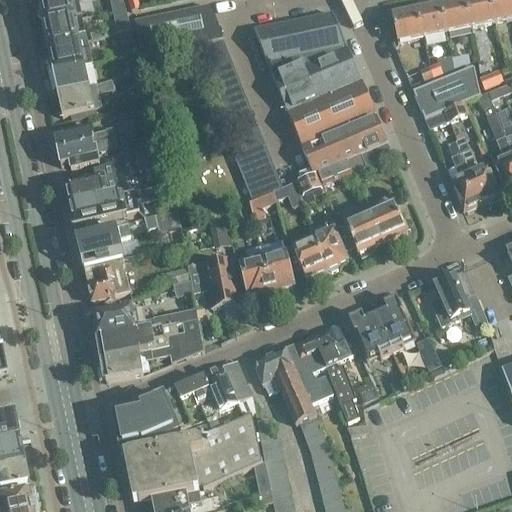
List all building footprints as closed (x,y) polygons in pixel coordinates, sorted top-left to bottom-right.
[(43,22),(44,24),(82,17),(78,0),(44,0),(39,1),(41,12),(39,17),(39,19),(43,22)] [(127,0),(131,14),(139,12),(135,0),(127,0)] [(495,26),(490,0),(489,0),(466,5),(471,31),(495,26)] [(511,22),(511,0),(490,0),(495,26),(511,22)] [(471,31),(466,5),(441,10),(447,35),(471,31)] [(199,49),(224,44),(211,10),(134,25),(144,60),(199,49)] [(447,35),(441,10),(417,15),(423,40),(447,35)] [(423,40),(417,15),(393,20),(398,46),(423,40)] [(254,33),(287,114),(361,83),(333,17),(254,33)] [(83,21),(44,29),(44,31),(47,44),(45,44),(46,52),(79,46),(78,38),(86,37),(83,21)] [(91,37),(92,44),(104,41),(103,34),(91,37)] [(118,39),(119,47),(135,43),(133,35),(118,39)] [(229,55),(224,44),(199,49),(205,64),(229,55)] [(79,46),(46,52),(48,61),(51,60),(51,63),(50,68),(53,71),(53,74),(85,68),(92,66),(89,51),(81,52),(79,46)] [(205,64),(210,75),(233,66),(229,55),(205,64)] [(454,71),(469,65),(467,58),(452,60),(454,71)] [(127,66),(130,79),(142,75),(139,62),(127,66)] [(210,75),(215,87),(238,78),(233,66),(210,75)] [(438,67),(428,71),(432,80),(441,77),(438,67)] [(85,68),(53,74),(53,77),(52,77),(54,88),(55,88),(57,97),(58,97),(89,90),(85,68)] [(423,84),(432,80),(428,71),(419,75),(423,84)] [(477,101),(480,99),(474,72),(471,72),(413,95),(424,123),(444,115),(464,106),(477,101)] [(498,75),(489,78),(493,88),(502,84),(498,75)] [(215,87),(219,98),(243,89),(238,78),(215,87)] [(493,88),(489,78),(480,82),(484,92),(493,88)] [(302,151),(376,120),(361,83),(287,114),(302,151)] [(89,90),(58,97),(60,105),(59,105),(60,109),(58,109),(60,117),(62,116),(62,120),(94,113),(91,99),(112,94),(110,84),(96,89),(89,90)] [(511,92),(510,87),(491,95),(488,96),(492,104),(511,95),(511,92)] [(243,89),(219,98),(224,110),(247,101),(243,89)] [(482,112),(492,108),(487,97),(480,99),(477,101),(482,112)] [(224,110),(228,122),(252,112),(247,101),(224,110)] [(444,115),(448,126),(449,127),(470,118),(464,106),(444,115)] [(252,112),(228,122),(233,134),(257,125),(252,112)] [(495,117),(505,141),(511,156),(511,128),(505,113),(495,117)] [(424,123),(429,134),(448,126),(444,115),(424,123)] [(346,165),(362,158),(387,146),(376,120),(302,151),(314,178),(318,177),(335,169),(346,165)] [(132,123),(116,128),(119,139),(136,134),(132,123)] [(261,136),(257,125),(233,134),(238,146),(261,136)] [(457,145),(456,145),(483,208),(491,205),(491,206),(498,204),(497,201),(501,200),(488,170),(480,174),(471,154),(469,154),(464,141),(460,129),(452,132),(457,145)] [(64,141),(55,143),(58,157),(115,142),(116,142),(113,133),(106,134),(106,135),(93,138),(91,130),(63,137),(64,141)] [(238,146),(243,157),(266,148),(261,136),(238,146)] [(127,139),(116,141),(118,152),(131,149),(129,138),(127,139)] [(496,145),(504,164),(494,168),(507,197),(511,196),(511,197),(511,156),(505,141),(496,145)] [(115,142),(58,157),(61,170),(70,168),(71,172),(99,165),(97,156),(118,151),(115,142)] [(451,186),(464,216),(468,214),(469,216),(476,213),(475,211),(483,208),(456,145),(447,149),(452,162),(451,162),(460,182),(451,186)] [(387,146),(362,158),(366,170),(392,159),(387,146)] [(243,157),(247,169),(271,160),(266,148),(243,157)] [(159,151),(133,159),(138,176),(164,168),(159,151)] [(235,160),(244,183),(275,171),(271,160),(247,169),(243,157),(235,160)] [(362,158),(346,165),(351,176),(366,170),(362,158)] [(335,169),(318,177),(318,178),(322,188),(340,181),(351,176),(346,165),(335,169)] [(253,205),(274,196),(284,192),(275,171),(244,183),(253,205)] [(314,178),(297,186),(303,208),(314,204),(313,199),(325,195),(322,189),(323,189),(322,188),(318,178),(318,177),(314,178)] [(70,210),(127,198),(124,188),(106,192),(104,182),(66,191),(70,210)] [(303,208),(297,186),(284,192),(274,196),(276,205),(288,200),(293,212),(303,208)] [(170,187),(135,195),(138,208),(173,200),(170,187)] [(253,205),(249,206),(252,217),(264,212),(276,207),(276,205),(274,196),(253,205)] [(70,210),(74,230),(137,216),(133,197),(127,198),(70,210)] [(391,199),(366,210),(370,219),(370,218),(384,248),(408,238),(407,235),(411,233),(406,223),(403,225),(395,208),(391,199)] [(162,218),(166,218),(178,215),(175,205),(159,208),(162,218)] [(346,230),(340,232),(349,253),(355,250),(359,259),(361,258),(362,262),(373,258),(371,254),(384,248),(370,218),(370,219),(366,210),(342,221),(346,230)] [(145,222),(148,234),(146,234),(147,241),(170,235),(166,218),(162,218),(145,222)] [(231,248),(226,221),(209,224),(214,251),(231,248)] [(331,227),(310,236),(314,244),(327,275),(329,274),(332,276),(338,273),(339,270),(348,266),(343,255),(349,253),(340,232),(334,235),(331,227)] [(129,228),(78,240),(85,272),(124,263),(120,243),(131,240),(129,228)] [(293,253),(290,254),(294,271),(300,269),(307,284),(316,280),(319,282),(325,279),(326,276),(327,275),(314,244),(293,253)] [(274,256),(262,259),(263,264),(264,263),(273,299),(274,297),(277,299),(283,297),(285,294),(295,292),(285,253),(274,256)] [(251,262),(240,265),(250,303),(260,301),(263,303),(269,301),(271,298),(273,299),(264,263),(263,264),(253,266),(251,262)] [(85,272),(92,305),(92,306),(131,297),(127,280),(126,280),(124,271),(126,271),(124,263),(85,272)] [(205,266),(189,269),(194,296),(204,294),(204,292),(209,291),(213,312),(224,310),(226,322),(242,319),(240,307),(241,307),(233,263),(206,268),(205,266)] [(187,270),(162,277),(165,291),(190,284),(187,270)] [(439,284),(434,286),(442,303),(432,307),(451,350),(469,342),(461,323),(472,319),(454,277),(445,281),(444,279),(438,282),(439,284)] [(387,316),(376,321),(393,357),(405,352),(403,348),(415,343),(398,303),(384,309),(387,316)] [(177,329),(184,327),(199,324),(197,313),(175,317),(176,323),(172,324),(171,319),(155,321),(155,323),(145,325),(142,312),(95,320),(99,343),(177,329)] [(376,321),(366,325),(364,319),(349,325),(367,365),(379,360),(381,363),(393,357),(376,321)] [(199,324),(184,327),(186,337),(190,361),(205,355),(199,324)] [(169,341),(179,338),(177,329),(99,343),(103,364),(157,354),(156,343),(169,341)] [(353,361),(340,330),(313,342),(326,373),(349,427),(360,422),(353,405),(357,403),(343,370),(338,372),(337,368),(353,361)] [(190,361),(186,337),(179,338),(169,341),(171,351),(157,354),(103,364),(107,386),(144,379),(142,366),(154,364),(154,363),(171,360),(173,368),(190,361)] [(287,352),(312,410),(334,400),(326,382),(317,386),(314,378),(326,373),(313,342),(287,352)] [(429,342),(416,348),(429,376),(442,370),(429,342)] [(300,428),(316,421),(312,410),(287,352),(254,367),(264,389),(265,389),(270,399),(281,394),(296,429),(300,428)] [(238,366),(224,373),(239,408),(253,402),(238,366)] [(511,370),(503,374),(511,397),(511,370)] [(221,419),(220,416),(239,408),(224,373),(203,382),(212,403),(200,409),(207,424),(221,419)] [(389,386),(394,397),(405,392),(401,381),(389,386)] [(203,382),(176,393),(186,415),(200,409),(212,403),(203,382)] [(372,386),(358,392),(364,408),(379,401),(372,386)] [(114,418),(121,454),(141,450),(142,452),(192,430),(186,415),(176,393),(140,408),(142,412),(114,418)] [(0,419),(0,445),(18,442),(13,417),(0,419)] [(129,463),(138,504),(152,501),(152,505),(200,495),(199,492),(204,491),(206,494),(207,493),(254,471),(262,467),(252,419),(221,433),(207,439),(203,429),(170,444),(172,454),(129,463)] [(317,421),(316,421),(300,428),(304,438),(321,430),(317,421)] [(207,439),(221,433),(217,423),(203,429),(207,439)] [(263,446),(274,444),(269,423),(258,424),(263,446)] [(367,437),(366,428),(346,432),(351,440),(355,439),(367,437)] [(304,438),(308,447),(325,440),(321,430),(304,438)] [(325,440),(308,447),(313,459),(330,452),(325,440)] [(0,445),(0,467),(22,463),(18,442),(0,445)] [(279,443),(274,444),(263,446),(265,457),(282,453),(279,443)] [(313,459),(315,468),(332,464),(330,452),(313,459)] [(267,467),(284,464),(282,453),(265,457),(267,467)] [(0,490),(12,488),(26,484),(22,463),(0,467),(0,490)] [(286,474),(284,464),(267,467),(269,477),(286,474)] [(332,464),(315,468),(317,478),(335,474),(332,464)] [(262,467),(254,471),(261,499),(272,493),(265,465),(262,467)] [(271,488),(288,484),(286,474),(269,477),(271,488)] [(317,478),(320,489),(338,484),(335,474),(317,478)] [(290,494),(288,484),(271,488),(273,498),(290,494)] [(338,484),(320,489),(322,499),(340,495),(338,484)] [(0,511),(31,511),(27,491),(0,497),(0,511)] [(276,508),(293,504),(290,494),(273,498),(276,508)] [(200,495),(152,505),(153,511),(196,511),(196,506),(202,504),(200,495)] [(322,499),(325,509),(343,505),(340,495),(322,499)]
